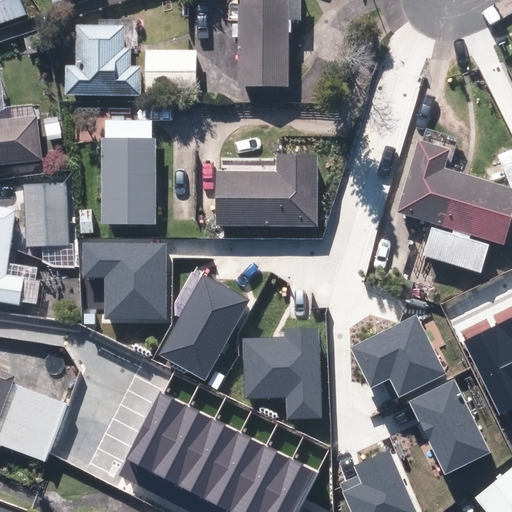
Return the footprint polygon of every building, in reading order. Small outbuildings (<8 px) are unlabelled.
[(0,0),(0,26),(25,18),(18,0),(0,0)] [(240,0),(239,88),(288,88),(289,26),(301,26),(301,0),(240,0)] [(133,1),(122,5),(125,15),(136,11),(133,1)] [(173,11),(154,15),(159,39),(178,35),(173,11)] [(66,99),(139,100),(140,71),(128,71),(129,54),(122,53),(123,33),(76,32),(76,73),(65,72),(66,99)] [(145,54),(147,96),(197,94),(196,52),(145,54)] [(31,61),(34,79),(50,76),(46,57),(31,61)] [(0,166),(44,162),(39,120),(0,123),(0,166)] [(430,143),(456,151),(459,142),(434,133),(430,143)] [(398,214),(504,247),(511,221),(511,191),(444,171),(450,152),(420,143),(398,214)] [(155,144),(102,144),(101,228),(154,228),(155,144)] [(213,230),(312,232),(314,160),(273,158),(273,177),(214,176),(213,230)] [(24,188),(27,250),(71,248),(68,186),(24,188)] [(0,304),(20,308),(20,304),(38,307),(41,283),(7,278),(16,211),(0,209),(0,304)] [(164,243),(86,244),(86,276),(106,276),(106,318),(165,318),(164,243)] [(159,354),(204,381),(249,300),(204,274),(159,354)] [(389,377),(399,397),(445,375),(416,315),(351,347),(370,387),(389,377)] [(511,349),(511,317),(499,324),(511,349)] [(511,407),(511,349),(499,324),(464,341),(499,414),(511,407)] [(322,418),(318,328),(286,329),(287,338),(243,340),(245,398),(288,397),(288,420),(322,418)] [(0,447),(46,464),(67,406),(13,386),(16,377),(0,371),(0,447)] [(454,379),(408,402),(445,475),(490,452),(454,379)] [(153,472),(187,405),(161,392),(127,459),(153,472)] [(179,486),(213,419),(187,405),(153,472),(179,486)] [(103,469),(128,422),(107,411),(89,447),(66,435),(60,447),(103,469)] [(206,499),(240,432),(213,419),(179,486),(206,499)] [(230,511),(231,511),(266,445),(240,432),(206,499),(230,511)] [(263,511),(291,458),(266,445),(231,511),(263,511)] [(340,484),(352,511),(416,511),(390,451),(353,466),(358,476),(340,484)] [(296,511),(297,511),(318,471),(291,458),(263,511),(296,511)] [(486,511),(511,511),(511,470),(476,500),(486,511)]
